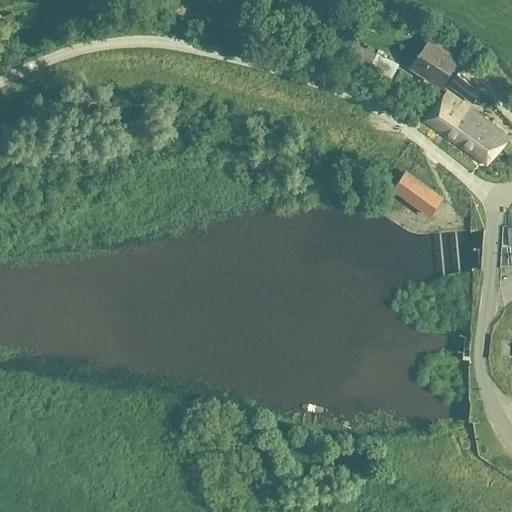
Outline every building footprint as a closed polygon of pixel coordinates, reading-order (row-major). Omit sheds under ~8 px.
[(307,7),(306,10),(303,23),(322,28),(326,12),(307,7)] [(336,23),(335,30),(342,32),(344,25),(336,23)] [(412,37),(414,28),(401,26),(400,34),(412,37)] [(427,42),(408,70),(438,90),(457,62),(427,42)] [(374,55),(351,44),(345,58),(367,69),(364,75),(387,86),(397,65),(375,53),(374,55)] [(473,86),(464,79),(456,87),(465,95),(473,86)] [(445,94),(423,122),(484,166),(507,139),(445,94)] [(440,201),(404,175),(392,192),(428,217),(440,201)]
